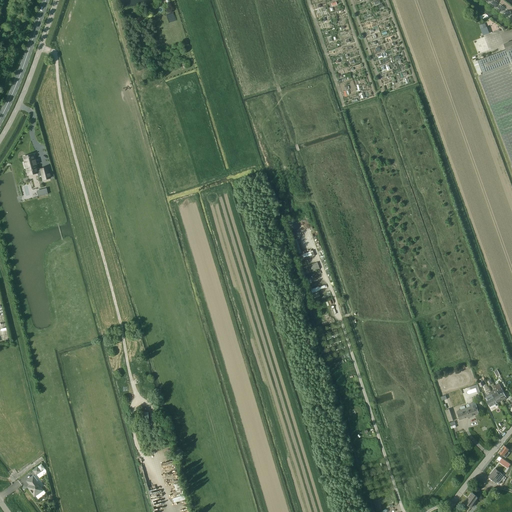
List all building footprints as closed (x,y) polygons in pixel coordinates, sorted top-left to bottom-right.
[(511,49),(507,52),(506,50),(473,62),(478,74),(479,76),(478,76),(511,164),(511,165),(511,166),(511,167),(511,49)] [(33,155),(23,157),(25,163),(24,163),(25,168),(26,167),(27,172),(28,172),(33,170),(34,174),(37,173),(38,177),(42,176),(43,180),(50,178),(49,176),(50,176),(50,173),(49,174),(47,167),(40,169),(40,170),(37,171),(35,165),(36,165),(35,160),(34,160),(33,155)] [(499,383),(494,386),(496,389),(497,392),(502,400),(507,398),(502,390),(499,383)] [(497,403),(502,400),(496,389),(491,392),(497,403)] [(489,407),(497,403),(491,392),(485,394),(489,402),(487,403),(489,407)] [(460,420),(479,413),(476,405),(457,411),(460,420)] [(449,422),(454,420),(450,409),(445,410),(449,422)] [(507,451),(509,449),(504,446),(498,453),(503,457),(505,458),(510,453),(507,451)] [(36,474),(44,468),(41,464),(33,470),(36,474)] [(503,482),(506,478),(503,475),(495,468),(488,477),(496,483),(500,479),(503,482)] [(34,496),(42,490),(39,487),(40,486),(38,484),(37,484),(35,482),(36,481),(33,476),(27,481),(30,485),(28,487),(34,496)] [(464,503),(471,508),(479,498),(472,492),(464,503)]
